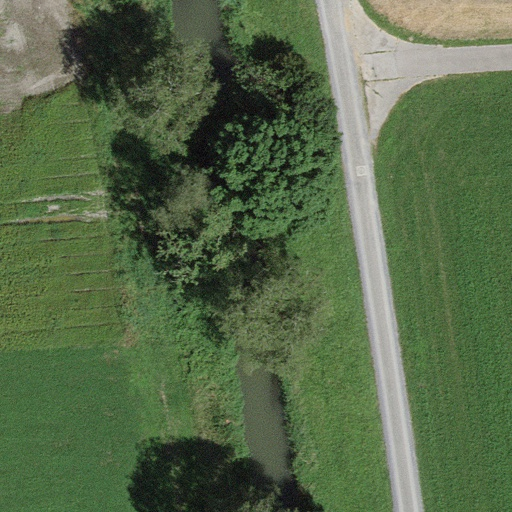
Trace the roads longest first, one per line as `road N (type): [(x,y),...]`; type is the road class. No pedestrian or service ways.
road 1 (track): [(415,511),(338,0)]
road 2 (track): [(511,62),(350,71)]
